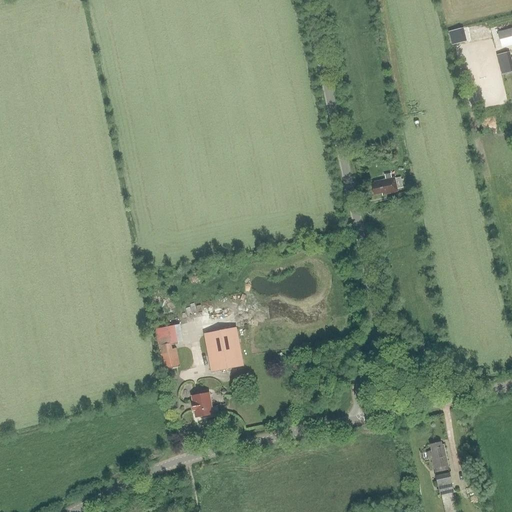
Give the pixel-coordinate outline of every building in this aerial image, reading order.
[(468,34),(466,27),(452,31),(453,38),(468,34)] [(511,28),(498,32),(501,44),(502,48),(511,45),(511,28)] [(511,60),(509,52),(497,55),(499,63),(511,60)] [(394,178),(391,178),(390,174),(384,175),(385,180),(374,182),(375,185),(372,186),(373,194),(382,193),(382,196),(398,192),(397,189),(402,188),(400,177),(395,178),(394,178)] [(406,192),(395,194),(397,200),(407,198),(406,192)] [(156,329),(163,369),(179,366),(176,349),(172,349),(171,344),(183,342),(180,325),(156,329)] [(210,372),(212,372),(244,366),(237,328),(205,334),(203,335),(210,372)] [(214,415),(209,393),(191,396),(192,403),(191,403),(192,411),(193,411),(195,419),(214,415)] [(431,445),(432,451),(428,452),(426,454),(427,457),(429,458),(431,458),(439,495),(454,492),(444,445),(440,446),(440,443),(431,445)]
